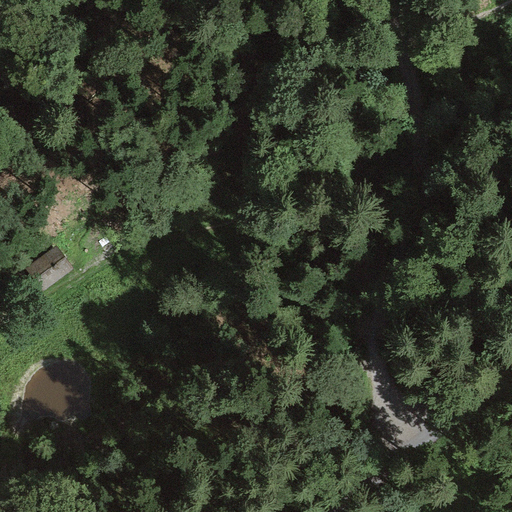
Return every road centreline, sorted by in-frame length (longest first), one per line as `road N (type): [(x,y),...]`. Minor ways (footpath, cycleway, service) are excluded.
road 1 (track): [(398,461),(376,339),(412,218),(417,97),(382,0)]
road 2 (track): [(398,461),(511,374)]
